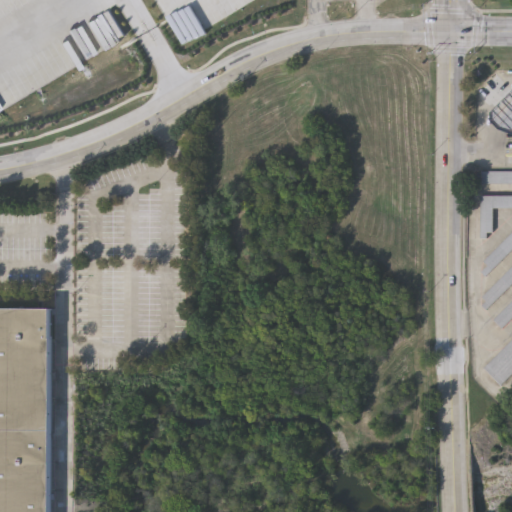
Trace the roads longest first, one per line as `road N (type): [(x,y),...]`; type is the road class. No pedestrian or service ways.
road 1 (tertiary): [(458,511),(451,0)]
road 2 (tertiary): [(0,172),(125,132),(297,45),(452,34)]
